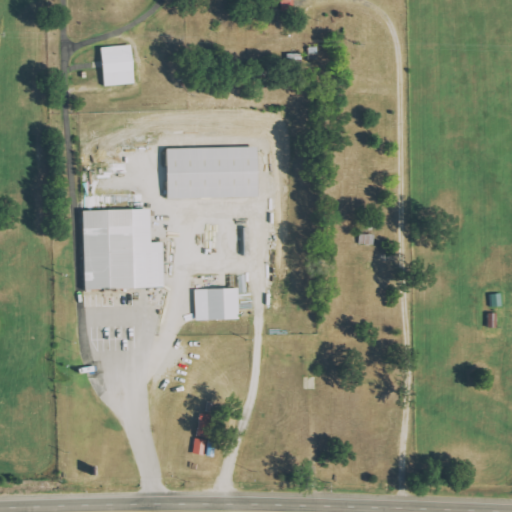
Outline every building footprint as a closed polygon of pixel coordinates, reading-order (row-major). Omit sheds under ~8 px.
[(106,48),(107,86),(137,85),(136,46),(106,48)] [(172,200),(262,198),(261,148),(170,150),(172,200)] [(87,212),(88,291),(168,289),(167,244),(155,244),(154,210),(87,212)] [(197,291),(199,322),(242,320),(241,289),(197,291)] [(208,457),(215,417),(202,415),(196,455),(208,457)]
